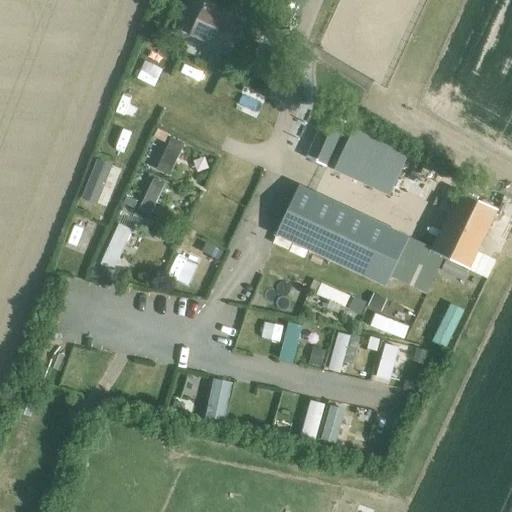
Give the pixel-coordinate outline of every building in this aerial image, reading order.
[(191,35),(226,51),(239,22),(204,6),(191,35)] [(165,71),(171,51),(151,45),(145,65),(165,71)] [(306,158),(325,167),(345,122),(326,114),(306,158)] [(178,116),(161,151),(181,161),(199,126),(178,116)] [(348,142),(343,154),(382,168),(387,156),(348,142)] [(276,235),(385,286),(408,237),(299,186),(276,235)] [(431,251),(468,269),(497,210),(459,192),(431,251)] [(84,205),(75,230),(89,235),(98,210),(84,205)] [(110,249),(125,257),(147,218),(131,209),(110,249)] [(186,273),(204,277),(208,256),(190,253),(186,273)] [(359,294),(364,280),(323,265),(318,279),(359,294)] [(366,282),(360,294),(373,301),(379,289),(366,282)] [(355,359),(362,321),(347,318),(340,356),(355,359)] [(394,331),(391,365),(410,367),(412,332),(394,331)] [(345,428),(355,394),(342,390),(332,424),(345,428)] [(304,412),(309,398),(289,391),(284,404),(304,412)] [(327,426),(331,406),(320,403),(315,423),(327,426)] [(376,437),(381,425),(366,419),(361,431),(376,437)]
